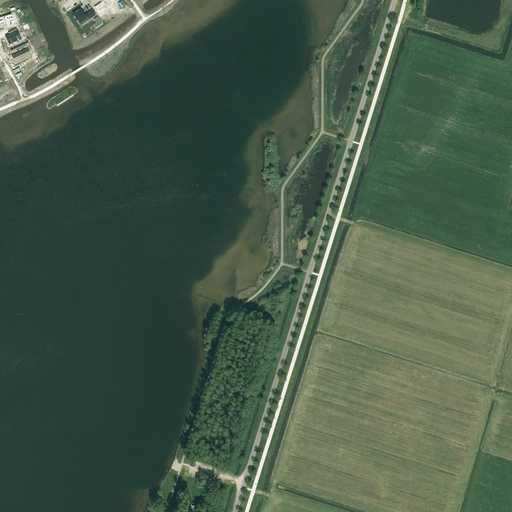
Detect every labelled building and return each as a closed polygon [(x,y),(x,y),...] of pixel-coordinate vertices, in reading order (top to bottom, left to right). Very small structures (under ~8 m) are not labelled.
[(102,2),(95,7),(99,12),(100,12),(105,8),(106,9),(113,4),(112,3),(115,2),(113,0),(99,0),(100,1),(101,1),(102,2)] [(80,9),(73,13),(81,25),(96,15),(92,10),(84,15),(80,9)] [(12,14),(0,17),(0,23),(1,25),(6,23),(8,28),(15,25),(12,14)] [(9,35),(6,37),(9,45),(21,39),(17,29),(8,33),(9,35)] [(17,53),(13,55),(17,65),(31,58),(28,51),(31,50),(28,43),(15,49),(17,53)]
